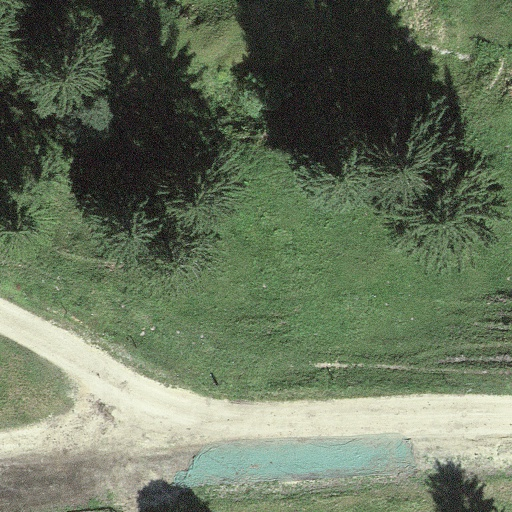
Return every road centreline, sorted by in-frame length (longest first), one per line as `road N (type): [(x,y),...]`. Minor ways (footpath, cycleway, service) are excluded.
road 1 (track): [(175,418),(511,413)]
road 2 (track): [(175,418),(0,314)]
road 3 (track): [(0,438),(175,418)]
